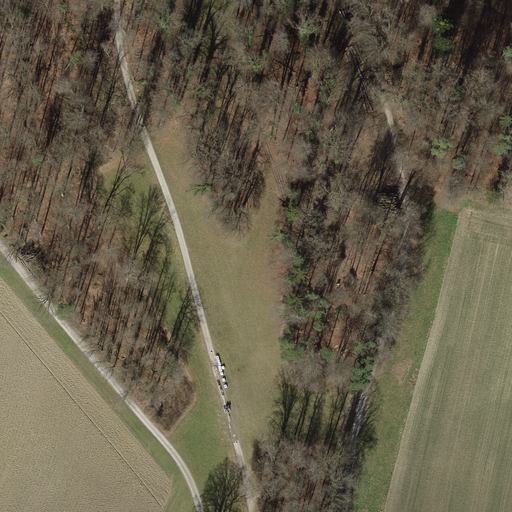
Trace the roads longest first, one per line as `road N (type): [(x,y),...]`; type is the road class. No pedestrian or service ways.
road 1 (track): [(347,0),(408,214),(403,286),(359,413),(343,511)]
road 2 (track): [(251,511),(138,79),(131,0)]
road 3 (track): [(0,240),(153,431),(196,468),(205,511)]
